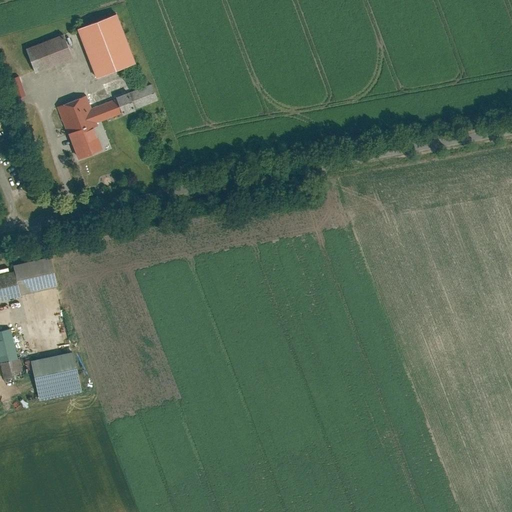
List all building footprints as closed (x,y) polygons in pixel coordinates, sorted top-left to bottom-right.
[(116,13),(76,28),(95,78),(135,63),(116,13)] [(62,34),(25,48),(34,72),(71,58),(62,34)] [(85,97),(58,107),(78,159),(103,150),(93,124),(158,99),(152,82),(89,106),(85,97)] [(0,300),(52,288),(45,256),(0,266),(0,300)] [(9,329),(0,331),(0,377),(0,379),(20,375),(9,329)] [(71,352),(29,361),(37,395),(79,386),(71,352)]
